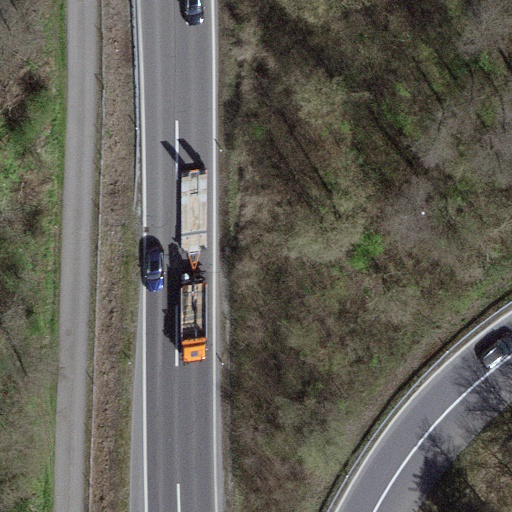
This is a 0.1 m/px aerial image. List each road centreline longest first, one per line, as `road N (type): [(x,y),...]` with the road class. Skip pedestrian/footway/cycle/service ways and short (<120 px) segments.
road 1 (motorway): [(175,0),(180,511)]
road 2 (motorway): [(365,511),(438,406),(511,343)]
